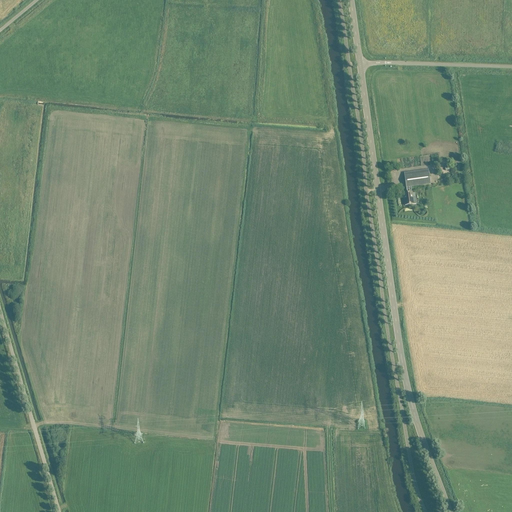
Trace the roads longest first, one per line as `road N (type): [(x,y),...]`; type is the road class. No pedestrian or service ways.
road 1 (secondary): [(448,511),(405,380),(359,63)]
road 2 (unclassified): [(59,511),(0,311)]
road 3 (unclassified): [(511,67),(359,63)]
